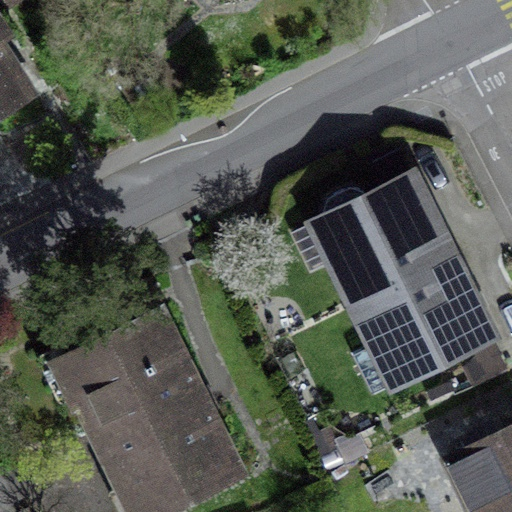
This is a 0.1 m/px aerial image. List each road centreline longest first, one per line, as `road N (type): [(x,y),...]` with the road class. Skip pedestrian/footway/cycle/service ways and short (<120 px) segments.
road 1 (residential): [(0,263),(455,42)]
road 2 (residential): [(455,42),(511,149)]
